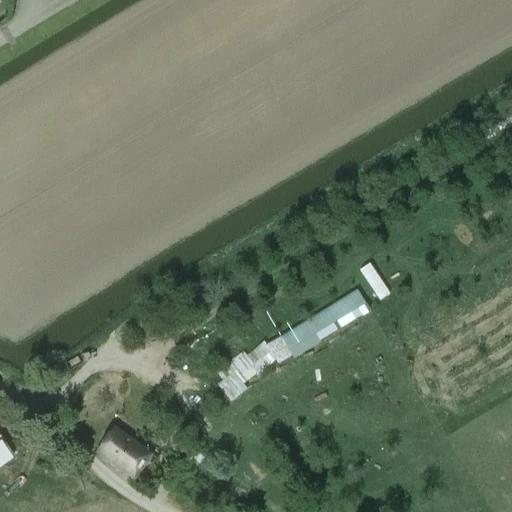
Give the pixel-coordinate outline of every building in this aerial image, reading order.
[(378,301),(391,294),(372,261),(359,268),(378,301)] [(293,357),(370,313),(357,290),(280,335),(293,357)] [(244,385),(278,357),(262,338),(228,366),(244,385)] [(151,455),(114,429),(98,453),(135,478),(151,455)] [(0,468),(13,460),(0,441),(0,468)]
